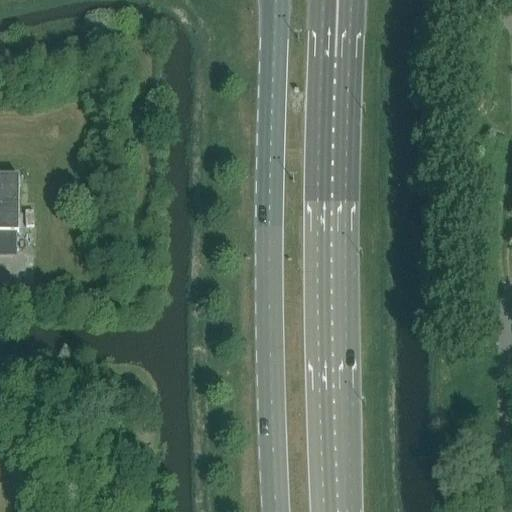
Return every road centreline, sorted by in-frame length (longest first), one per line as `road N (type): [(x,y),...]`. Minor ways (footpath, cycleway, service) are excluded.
road 1 (primary): [(275,7),(268,201),(276,511)]
road 2 (primary): [(323,511),(316,329),(322,18)]
